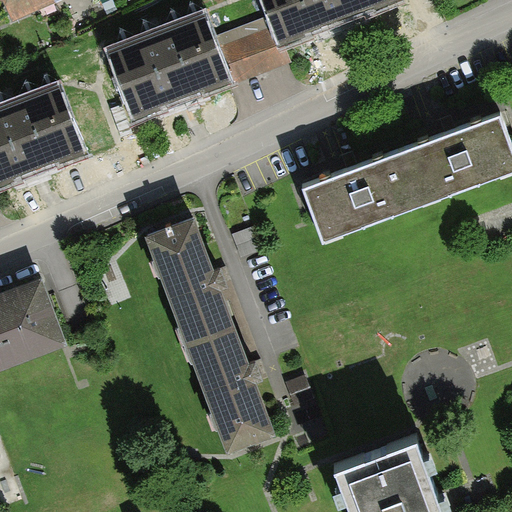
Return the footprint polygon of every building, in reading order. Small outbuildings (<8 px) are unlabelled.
[(8,0),(15,16),(52,0),(8,0)] [(268,0),(284,40),(387,0),(268,0)] [(204,19),(110,56),(134,116),(228,79),(204,19)] [(60,87),(0,110),(0,180),(84,147),(60,87)] [(511,153),(497,115),(301,189),(320,239),(511,166),(511,153)] [(197,219),(146,237),(223,450),(274,431),(255,380),(262,378),(256,360),(249,362),(221,287),(227,285),(221,267),(215,269),(197,219)] [(43,280),(0,296),(0,366),(67,341),(43,280)] [(442,511),(414,435),(333,464),(350,511),(442,511)]
